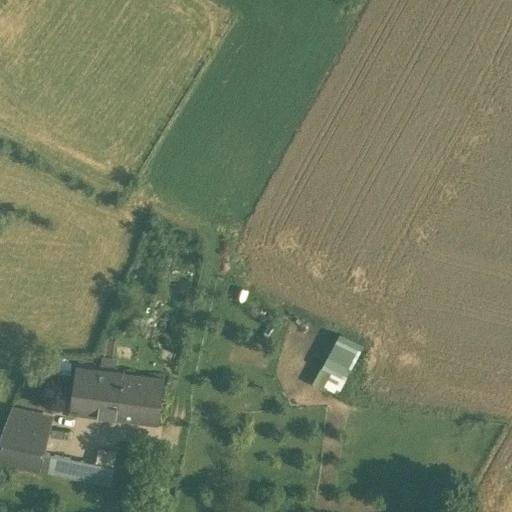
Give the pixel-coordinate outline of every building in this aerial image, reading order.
[(363,348),(340,335),(314,381),(338,394),(363,348)] [(165,377),(78,365),(72,410),(158,422),(165,377)] [(9,405),(4,430),(49,440),(54,415),(9,405)] [(49,440),(4,430),(0,448),(0,462),(42,472),(46,451),(49,440)] [(101,446),(97,462),(116,466),(119,450),(101,446)] [(97,462),(46,451),(42,472),(111,486),(116,466),(97,462)]
